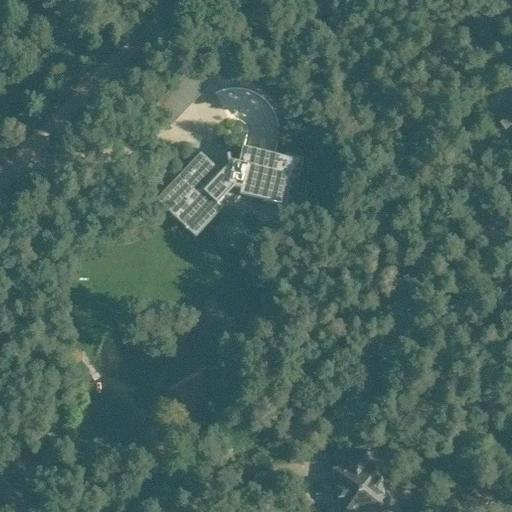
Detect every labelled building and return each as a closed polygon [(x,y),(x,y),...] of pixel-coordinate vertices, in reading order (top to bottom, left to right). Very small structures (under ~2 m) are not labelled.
[(189,69),(179,80),(197,98),(207,87),(189,69)] [(511,100),(492,118),(504,132),(511,124),(511,100)] [(291,211),(303,159),(284,154),(282,164),(242,155),(243,149),(242,149),(238,164),(230,162),(229,156),(227,156),(228,165),(221,174),(200,154),(199,156),(207,163),(198,173),(195,169),(174,192),(185,201),(176,211),(177,212),(181,208),(198,224),(205,217),(206,217),(234,188),(242,190),(243,185),(265,189),(262,203),(291,211)] [(198,379),(177,391),(189,412),(210,400),(198,379)] [(371,450),(340,454),(343,471),(337,472),(341,511),(375,511),(387,510),(386,505),(391,505),(389,490),(384,491),(381,466),(373,467),(371,450)]
